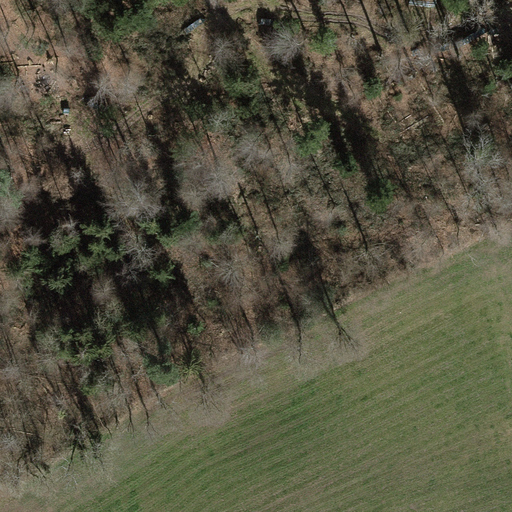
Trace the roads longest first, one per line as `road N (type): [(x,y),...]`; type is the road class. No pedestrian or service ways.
road 1 (track): [(208,8),(257,4),(299,14),(413,17),(477,7)]
road 2 (track): [(208,8),(193,77),(59,169)]
road 3 (track): [(208,8),(297,106),(347,191)]
